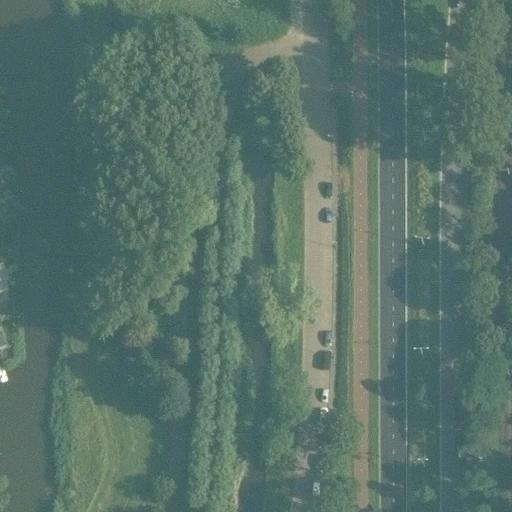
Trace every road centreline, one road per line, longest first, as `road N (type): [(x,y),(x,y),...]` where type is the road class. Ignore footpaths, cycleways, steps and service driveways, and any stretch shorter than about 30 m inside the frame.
road 1 (primary): [(452,511),(452,130),(461,0)]
road 2 (primary): [(383,0),(392,511)]
road 3 (unclassified): [(299,511),(313,413),(314,45)]
